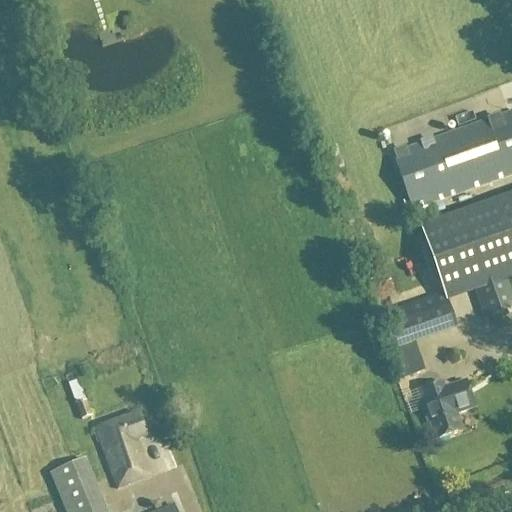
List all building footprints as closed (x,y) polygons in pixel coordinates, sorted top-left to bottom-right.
[(511,176),(511,113),(391,156),(411,212),(511,176)] [(335,146),(318,152),(326,175),(343,169),(335,146)] [(443,296),(445,304),(474,294),(484,320),(511,309),(511,297),(507,283),(511,280),(511,195),(419,228),(443,296)] [(443,296),(379,318),(401,382),(422,374),(412,346),(455,331),(445,304),(443,296)] [(66,386),(79,422),(90,419),(77,382),(66,386)] [(448,387),(442,385),(422,392),(428,410),(423,412),(434,445),(462,435),(456,417),(474,411),(465,383),(449,388),(448,387)] [(137,418),(96,431),(115,492),(147,482),(135,445),(144,441),(137,418)] [(103,511),(83,462),(49,476),(63,511),(103,511)]
